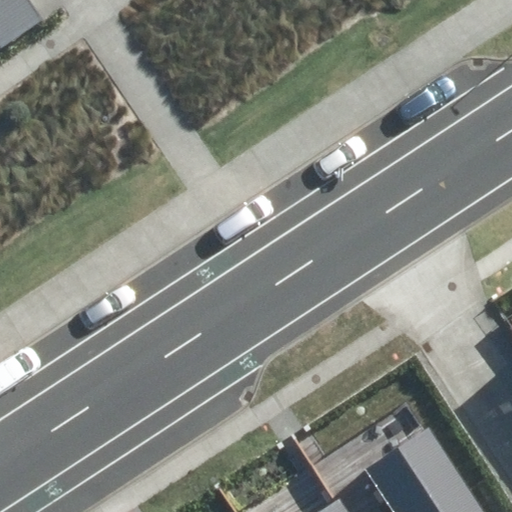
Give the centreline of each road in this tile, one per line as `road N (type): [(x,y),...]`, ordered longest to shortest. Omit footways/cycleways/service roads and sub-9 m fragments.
road 1 (tertiary): [(366,225),(0,463)]
road 2 (residential): [(366,225),(511,425)]
road 3 (tertiary): [(511,123),(366,225)]
